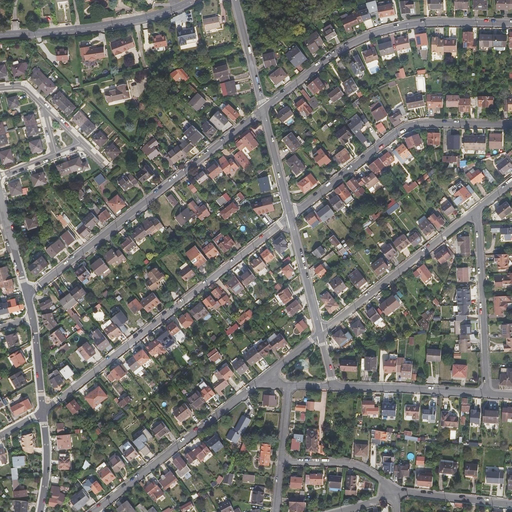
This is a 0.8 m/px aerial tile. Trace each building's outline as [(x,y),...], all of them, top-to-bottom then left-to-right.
[(429,0),(429,10),(443,10),(443,0),(429,0)] [(456,0),(456,9),(468,9),(468,0),(456,0)] [(479,0),(479,10),(491,10),(491,0),(479,0)] [(497,0),(497,10),(510,10),(510,9),(511,9),(511,0),(510,0),(497,0)] [(368,9),(370,13),(375,11),(375,13),(378,12),(377,8),(375,1),(367,4),(368,9)] [(402,2),(403,14),(414,13),(414,9),(415,8),(414,1),(402,2)] [(105,14),(113,13),(111,5),(104,6),(105,14)] [(378,9),(380,19),(395,16),(393,6),(378,9)] [(360,12),(364,22),(372,20),(370,13),(368,9),(359,12),(360,12)] [(348,18),(348,19),(342,22),(347,33),(353,30),(352,27),(351,26),(359,23),(359,24),(364,22),(360,12),(348,18)] [(219,17),(203,20),(206,30),(221,27),(219,17)] [(186,40),(196,38),(195,29),(178,32),(180,45),(187,44),(186,40)] [(323,34),(327,41),(336,36),(332,29),(323,34)] [(305,40),(313,54),(317,52),(315,49),(318,47),(324,44),(317,33),(305,40)] [(465,33),(464,47),(474,48),(474,51),(477,51),(477,42),(474,42),(475,33),(465,33)] [(415,35),(416,46),(421,46),(421,50),(420,50),(421,59),(426,59),(428,45),(426,34),(415,35)] [(482,35),(482,47),(494,47),(494,38),(494,35),(482,35)] [(494,38),(494,47),(499,47),(507,47),(508,36),(494,35),(494,38)] [(153,37),(155,48),(156,52),(164,50),(163,46),(168,45),(166,36),(159,37),(158,36),(153,37)] [(444,52),(445,40),(439,40),(439,38),(433,37),(432,52),(438,52),(438,55),(444,55),(444,52)] [(125,40),(111,44),(114,55),(114,56),(119,54),(119,53),(128,51),(128,50),(134,48),(132,39),(125,41),(125,40)] [(397,41),(398,52),(411,49),(409,39),(397,41)] [(445,40),(444,52),(457,53),(458,41),(445,40)] [(379,47),(382,56),(394,53),(391,42),(386,43),(386,45),(379,47)] [(89,45),(80,46),(82,55),(85,55),(85,59),(88,58),(91,59),(94,59),(96,57),(105,56),(104,46),(92,48),(91,49),(89,49),(89,48),(89,45)] [(297,47),(286,55),(295,67),(303,61),(304,61),(306,60),(307,59),(297,47)] [(362,53),(366,64),(378,60),(374,48),(371,49),(371,50),(362,53)] [(62,50),(56,50),(57,61),(69,60),(68,50),(62,51),(62,50)] [(265,56),(267,67),(276,65),(274,54),(265,56)] [(351,64),(349,65),(351,68),(352,68),(352,69),(355,75),(359,73),(360,74),(363,73),(363,72),(366,70),(358,55),(354,57),(357,63),(355,64),(352,62),(351,63),(351,64)] [(12,66),(14,76),(25,73),(24,70),(27,70),(28,65),(27,62),(19,64),(14,65),(12,66)] [(214,69),(216,77),(222,76),(223,82),(230,80),(227,66),(226,66),(226,64),(218,66),(219,68),(214,69)] [(281,68),(271,76),(277,84),(287,76),(281,68)] [(173,72),(171,73),(176,79),(181,76),(183,78),(184,77),(187,80),(190,77),(183,69),(173,72)] [(31,78),(39,87),(47,79),(39,70),(35,74),(33,77),(31,78)] [(308,88),(313,94),(315,93),(316,93),(325,86),(319,77),(309,85),(310,86),(308,88)] [(344,83),(347,89),(345,90),(348,95),(355,90),(357,93),(361,91),(352,77),(344,83)] [(47,79),(39,87),(48,95),(55,87),(47,79)] [(225,82),(228,95),(237,93),(234,80),(225,82)] [(127,84),(118,86),(118,85),(104,88),(108,102),(129,97),(127,84)] [(329,95),(334,101),(344,93),(339,87),(329,95)] [(301,92),(309,102),(311,100),(304,90),(301,92)] [(60,107),(68,100),(60,92),(52,99),(60,107)] [(189,104),(197,111),(206,101),(198,94),(189,104)] [(406,97),(407,107),(415,106),(415,107),(424,106),(422,95),(406,97)] [(7,99),(10,108),(19,106),(17,96),(7,99)] [(449,96),(449,106),(460,106),(460,99),(460,96),(449,96)] [(309,102),(315,109),(321,104),(315,97),(311,100),(309,102)] [(438,97),(427,97),(428,109),(433,109),(433,107),(436,107),(436,108),(444,108),(444,98),(438,98),(438,97)] [(477,100),(477,107),(490,107),(490,106),(494,106),(494,98),(477,97),(477,100)] [(296,105),(301,112),(303,110),(307,115),(313,111),(303,99),(296,105)] [(460,99),(460,106),(460,111),(472,112),(472,107),(477,107),(477,100),(460,99)] [(76,107),(68,100),(60,107),(68,115),(76,107)] [(159,106),(170,119),(176,113),(171,108),(168,110),(160,102),(159,106)] [(370,108),(378,121),(387,115),(379,102),(370,108)] [(395,113),(390,117),(392,122),(397,119),(406,113),(402,105),(396,108),(396,110),(395,111),(395,113)] [(223,110),(234,121),(239,116),(228,106),(223,110)] [(278,114),(283,121),(293,114),(288,107),(278,114)] [(73,119),(80,127),(88,120),(87,118),(80,112),(77,115),(73,119)] [(219,112),(211,120),(215,123),(221,129),(222,129),(229,122),(219,112)] [(170,119),(173,122),(179,116),(176,113),(170,119)] [(24,117),(27,127),(36,124),(34,115),(24,117)] [(359,117),(348,125),(350,128),(363,143),(367,140),(358,129),(360,128),(361,129),(366,125),(359,117)] [(88,120),(80,127),(88,135),(96,127),(88,120)] [(203,126),(206,130),(204,131),(211,138),(217,130),(208,121),(203,126)] [(377,126),(381,133),(386,129),(382,123),(377,126)] [(36,124),(27,127),(29,136),(39,133),(36,124)] [(185,134),(188,139),(194,145),(198,142),(197,141),(203,136),(194,127),(185,134)] [(335,135),(343,145),(348,141),(347,139),(352,135),(345,127),(335,135)] [(252,131),(235,143),(241,151),(247,146),(251,151),(260,144),(256,139),(254,138),(256,136),(252,131)] [(93,139),(101,147),(108,139),(100,132),(93,139)] [(283,139),(290,148),(292,146),(298,142),(291,132),(283,139)] [(0,145),(8,144),(5,133),(0,134),(0,145)] [(429,133),(428,144),(432,144),(432,146),(436,146),(437,144),(440,144),(440,133),(429,133)] [(490,134),(490,148),(502,148),(502,135),(490,134)] [(408,138),(411,148),(421,145),(418,135),(408,138)] [(487,149),(487,137),(477,137),(477,138),(473,137),(472,136),(465,136),(465,148),(470,149),(482,150),(483,149),(487,149)] [(33,153),(43,150),(40,139),(30,142),(33,153)] [(150,145),(145,149),(146,150),(143,151),(145,154),(147,153),(152,159),(159,153),(154,147),(159,143),(155,139),(149,144),(150,145)] [(179,146),(185,155),(195,146),(194,145),(188,139),(179,146)] [(105,151),(113,159),(121,152),(113,144),(105,151)] [(404,144),(394,152),(402,163),(407,159),(411,160),(411,159),(415,157),(404,144)] [(167,153),(169,156),(174,163),(180,158),(180,159),(185,155),(179,146),(178,145),(167,153)] [(316,157),(315,158),(321,165),(324,162),(326,164),(331,160),(329,158),(331,156),(323,147),(318,151),(320,154),(316,157)] [(345,148),(332,158),(338,166),(342,163),(342,164),(350,158),(347,154),(349,153),(345,148)] [(11,149),(0,152),(0,153),(3,164),(14,161),(11,149)] [(252,164),(241,151),(234,156),(235,158),(241,165),(244,169),(252,164)] [(381,159),(386,165),(387,166),(395,160),(389,152),(381,159)] [(287,161),(298,174),(306,168),(296,155),(287,161)] [(166,159),(171,166),(174,163),(169,156),(166,159)] [(217,162),(224,170),(227,174),(231,172),(234,171),(239,167),(239,166),(233,159),(232,159),(229,161),(224,156),(217,162)] [(68,162),(72,172),(82,168),(83,170),(89,167),(87,161),(81,163),(79,157),(68,162)] [(370,165),(376,173),(386,165),(381,159),(380,158),(370,165)] [(511,159),(509,161),(499,169),(505,176),(511,170),(511,159)] [(61,176),(72,172),(68,162),(57,166),(61,176)] [(207,170),(213,178),(224,170),(217,162),(207,170)] [(460,167),(474,185),(478,181),(479,183),(482,180),(482,179),(484,177),(479,170),(472,175),(470,172),(468,174),(465,169),(473,166),(473,163),(468,165),(460,167)] [(148,166),(137,175),(143,183),(154,174),(148,166)] [(196,177),(202,185),(210,179),(203,171),(196,177)] [(35,186),(46,183),(43,172),(32,176),(35,186)] [(362,179),(363,181),(366,184),(369,189),(371,192),(375,189),(373,186),(376,184),(380,181),(374,172),(368,177),(367,178),(366,176),(362,179)] [(427,173),(418,180),(421,183),(430,176),(427,173)] [(100,174),(90,182),(95,188),(105,180),(100,174)] [(119,182),(121,185),(123,188),(125,190),(129,187),(134,184),(135,184),(138,182),(132,174),(128,177),(127,177),(125,178),(124,178),(119,182)] [(298,184),(305,193),(311,187),(316,183),(316,182),(311,174),(298,184)] [(259,179),(263,193),(271,191),(268,179),(267,177),(259,179)] [(354,178),(348,183),(360,198),(366,193),(362,187),(366,184),(363,181),(362,179),(360,177),(357,180),(354,178)] [(21,185),(20,181),(13,183),(9,184),(12,196),(23,193),(21,185)] [(404,187),(409,193),(418,187),(419,186),(416,182),(409,187),(408,185),(404,187)] [(194,193),(198,190),(193,183),(189,186),(194,193)] [(335,191),(338,195),(339,195),(344,201),(352,195),(347,188),(344,184),(335,191)] [(458,188),(456,189),(452,191),(453,193),(454,193),(457,197),(455,199),(459,204),(461,202),(461,203),(471,195),(471,194),(474,192),(469,185),(465,187),(464,186),(459,190),(458,188)] [(396,200),(398,203),(400,201),(408,194),(406,191),(395,199),(396,200)] [(223,195),(228,202),(230,200),(231,199),(226,193),(223,195)] [(108,202),(116,212),(126,205),(118,195),(108,202)] [(167,199),(173,207),(178,203),(171,195),(167,199)] [(216,201),(220,206),(224,203),(225,204),(228,202),(223,195),(216,201)] [(330,201),(337,210),(345,204),(338,195),(330,201)] [(439,202),(448,215),(455,209),(445,196),(444,198),(439,202)] [(252,205),(259,215),(276,211),(272,198),(263,200),(264,202),(252,205)] [(161,204),(167,212),(169,210),(168,208),(170,206),(165,200),(161,204)] [(511,207),(507,201),(496,210),(500,215),(503,212),(506,216),(511,211),(511,207)] [(234,203),(221,213),(225,219),(232,214),(237,220),(244,214),(234,203)] [(391,208),(387,211),(389,214),(393,211),(392,210),(394,209),(394,210),(399,206),(397,203),(392,207),(391,208)] [(196,213),(201,219),(205,217),(210,213),(208,211),(209,210),(204,205),(201,207),(201,206),(199,207),(196,205),(191,208),(195,213),(196,213)] [(177,219),(182,226),(196,215),(195,213),(191,208),(190,207),(187,209),(188,210),(177,219)] [(322,214),(328,223),(335,218),(328,209),(326,211),(322,214)] [(106,210),(97,218),(100,221),(103,224),(106,221),(111,216),(106,210)] [(308,220),(311,225),(312,224),(314,227),(322,220),(315,210),(306,217),(308,220)] [(83,221),(85,224),(90,229),(100,221),(97,218),(93,213),(83,221)] [(36,214),(26,217),(29,228),(39,225),(36,214)] [(428,219),(431,223),(433,221),(438,227),(445,222),(440,216),(437,218),(434,214),(428,219)] [(59,219),(64,226),(68,224),(65,219),(62,217),(59,219)] [(149,219),(142,225),(149,234),(150,235),(154,232),(153,232),(158,228),(159,231),(165,227),(158,219),(152,223),(149,219)] [(419,225),(427,235),(435,228),(431,223),(428,219),(419,225)] [(77,231),(84,238),(92,231),(90,229),(85,224),(77,231)] [(511,227),(511,228),(511,224),(492,225),(492,232),(498,232),(498,230),(501,230),(501,234),(503,234),(506,237),(506,240),(511,239),(511,237),(511,236),(511,227)] [(133,234),(139,242),(149,234),(142,225),(138,228),(140,230),(137,232),(133,234)] [(61,237),(68,246),(76,240),(69,231),(61,237)] [(336,236),(342,244),(343,244),(346,242),(339,233),(336,236)] [(409,239),(411,243),(413,244),(414,246),(422,240),(416,233),(409,239)] [(405,234),(394,243),(400,251),(411,243),(409,239),(405,234)] [(330,238),(342,254),(347,251),(334,235),(330,238)] [(121,246),(127,254),(137,246),(129,236),(126,239),(127,240),(127,241),(125,243),(121,246)] [(220,245),(225,251),(236,243),(231,236),(220,245)] [(272,244),(280,253),(287,248),(285,244),(286,243),(282,236),(272,244)] [(462,246),(462,254),(463,257),(471,257),(470,237),(462,237),(462,238),(458,238),(459,246),(462,246)] [(58,239),(45,249),(51,256),(64,246),(58,239)] [(203,249),(210,257),(214,255),(216,253),(216,254),(217,256),(221,253),(212,242),(203,249)] [(381,249),(388,258),(394,254),(395,255),(398,253),(390,243),(381,249)] [(187,254),(198,268),(206,262),(203,257),(204,256),(196,246),(187,254)] [(319,247),(312,252),(314,255),(316,254),(319,257),(325,252),(322,249),(319,247)] [(104,255),(111,264),(112,265),(115,262),(118,266),(127,259),(122,252),(118,255),(116,252),(112,248),(104,255)] [(263,253),(269,261),(276,256),(269,248),(263,253)] [(436,256),(442,264),(451,256),(450,256),(446,249),(445,249),(436,256)] [(496,255),(496,262),(498,262),(499,270),(509,270),(509,254),(496,255)] [(34,264),(40,272),(49,264),(43,256),(34,264)] [(266,266),(259,257),(254,261),(252,261),(250,263),(250,264),(257,273),(266,266)] [(101,258),(91,266),(99,276),(109,267),(101,258)] [(372,266),(379,275),(389,267),(382,258),(372,266)] [(290,264),(282,270),(289,279),(295,275),(294,272),(292,269),(293,268),(290,264)] [(315,269),(321,277),(327,272),(328,273),(330,271),(328,269),(327,270),(322,264),(315,269)] [(179,272),(185,280),(190,276),(191,277),(196,273),(189,265),(183,270),(179,272)] [(459,265),(460,282),(469,281),(468,265),(459,265)] [(76,273),(82,281),(91,274),(85,266),(76,273)] [(422,266),(414,273),(417,277),(420,275),(427,283),(432,279),(431,277),(432,277),(422,266)] [(0,282),(4,281),(11,279),(9,275),(9,276),(7,271),(6,272),(4,267),(0,268),(0,282)] [(356,268),(349,274),(359,287),(367,281),(356,268)] [(152,279),(147,283),(153,291),(162,284),(159,281),(163,277),(156,269),(148,275),(152,279)] [(256,278),(249,269),(240,277),(246,285),(256,278)] [(496,278),(496,286),(503,286),(504,283),(505,283),(506,284),(508,284),(509,283),(510,283),(510,284),(511,283),(511,273),(508,274),(508,277),(496,278)] [(227,283),(236,294),(244,287),(235,276),(233,278),(233,279),(227,283)] [(339,277),(330,284),(329,282),(326,285),(331,290),(333,288),(338,294),(347,287),(339,277)] [(15,289),(12,279),(11,279),(4,281),(6,285),(7,291),(15,289)] [(278,292),(284,287),(280,282),(274,287),(278,292)] [(69,291),(71,293),(76,300),(86,293),(79,285),(74,289),(73,288),(69,291)] [(212,292),(216,297),(218,301),(222,305),(230,298),(227,294),(225,296),(222,292),(218,287),(212,292)] [(287,289),(277,297),(283,306),(294,298),(287,289)] [(459,290),(459,304),(472,304),(472,296),(471,296),(470,289),(459,290)] [(321,295),(325,303),(332,300),(335,307),(336,307),(329,291),(322,294),(321,295)] [(60,302),(69,312),(70,314),(76,322),(80,318),(76,313),(75,314),(70,307),(78,302),(76,300),(71,293),(60,302)] [(149,295),(141,302),(148,311),(154,306),(153,305),(160,300),(154,293),(151,296),(149,295)] [(394,296),(400,303),(402,302),(396,294),(394,296)] [(211,295),(204,301),(209,308),(216,302),(211,295)] [(394,296),(381,306),(387,314),(401,304),(400,303),(394,296)] [(495,297),(496,315),(504,315),(504,312),(507,311),(508,310),(508,304),(506,303),(506,302),(511,301),(511,297),(511,296),(495,297)] [(128,304),(135,313),(143,306),(136,298),(128,304)] [(299,298),(288,306),(294,313),(304,306),(299,298)] [(8,303),(10,312),(20,310),(24,309),(23,304),(17,306),(15,299),(7,301),(8,303)] [(50,299),(40,305),(42,310),(44,309),(46,313),(53,310),(51,306),(52,305),(50,299)] [(323,304),(326,312),(335,307),(332,300),(325,303),(323,304)] [(0,304),(0,316),(0,317),(0,315),(0,314),(10,312),(8,303),(3,304),(3,307),(1,307),(0,304)] [(193,310),(199,318),(201,316),(203,318),(209,313),(202,303),(193,310)] [(370,317),(376,324),(383,319),(379,314),(376,310),(374,308),(367,313),(368,315),(365,317),(367,319),(370,317)] [(423,317),(418,321),(424,329),(428,326),(427,323),(426,321),(428,318),(430,321),(434,312),(432,310),(427,314),(425,312),(421,314),(423,317)] [(179,319),(185,328),(194,321),(187,312),(179,319)] [(52,313),(43,315),(44,323),(53,319),(52,313)] [(237,319),(242,325),(250,318),(246,313),(237,319)] [(77,323),(81,328),(82,329),(84,328),(80,322),(82,321),(80,318),(76,322),(77,323)] [(118,326),(123,333),(126,335),(132,330),(122,318),(116,323),(118,326)] [(53,319),(44,323),(49,331),(57,324),(53,319)] [(301,332),(307,327),(302,320),(295,326),(293,327),(292,329),(292,330),(292,332),(293,333),(294,334),(297,334),(299,334),(301,332)] [(105,329),(113,338),(117,336),(119,334),(120,336),(123,333),(118,326),(116,323),(114,321),(105,329)] [(351,327),(357,335),(365,329),(359,321),(351,327)] [(166,328),(173,336),(180,330),(174,322),(166,328)] [(511,323),(502,324),(503,338),(506,338),(507,338),(511,337),(511,323)] [(236,324),(225,333),(228,336),(239,327),(236,324)] [(462,325),(462,335),(472,334),(471,325),(462,325)] [(102,349),(110,342),(103,334),(98,327),(92,332),(98,339),(95,341),(102,349)] [(51,335),(54,339),(56,341),(55,342),(57,346),(58,346),(65,340),(67,339),(59,329),(51,335)] [(333,336),(339,344),(343,341),(347,338),(341,330),(333,336)] [(20,344),(17,333),(6,336),(9,347),(20,344)] [(270,342),(273,347),(276,350),(281,346),(282,347),(288,343),(281,334),(270,342)] [(500,345),(500,352),(509,352),(511,351),(511,337),(507,338),(508,345),(506,345),(500,345)] [(145,347),(152,356),(158,351),(159,353),(163,354),(166,351),(157,339),(153,343),(149,345),(149,344),(145,347)] [(255,348),(262,356),(265,353),(268,353),(269,352),(269,351),(273,347),(270,342),(267,339),(255,348)] [(460,339),(460,352),(472,352),(471,339),(460,339)] [(65,340),(58,346),(63,352),(71,346),(67,342),(67,343),(65,340)] [(78,349),(84,357),(86,360),(95,352),(87,342),(78,349)] [(244,356),(251,366),(262,356),(255,348),(255,347),(244,356)] [(208,354),(210,358),(209,359),(212,363),(221,356),(216,348),(208,354)] [(76,351),(82,359),(84,357),(78,349),(76,351)] [(134,356),(141,365),(149,358),(143,349),(134,356)] [(428,349),(427,360),(441,360),(441,350),(431,349),(428,349)] [(20,351),(10,356),(16,367),(26,362),(20,351)] [(185,359),(182,360),(178,364),(180,366),(184,363),(185,364),(189,361),(188,360),(189,359),(184,352),(182,354),(185,359)] [(126,362),(133,371),(141,365),(134,356),(134,355),(126,362)] [(398,362),(397,372),(401,373),(401,371),(403,371),(402,377),(412,378),(412,365),(404,365),(403,364),(403,363),(404,363),(405,357),(401,357),(401,358),(398,358),(398,362)] [(367,358),(366,371),(377,371),(377,359),(367,358)] [(233,366),(240,374),(248,368),(242,359),(233,366)] [(356,362),(342,360),(341,370),(355,371),(356,362)] [(226,362),(218,369),(220,371),(228,364),(226,362)] [(397,372),(398,362),(390,362),(387,364),(385,364),(385,375),(389,376),(390,374),(392,374),(397,374),(397,372)] [(122,364),(111,373),(116,379),(117,381),(129,372),(122,364)] [(64,375),(67,379),(74,373),(68,365),(61,371),(64,375)] [(454,365),(453,377),(467,378),(468,367),(454,365)] [(503,379),(502,385),(511,385),(511,368),(503,368),(503,379)] [(61,371),(59,369),(56,370),(50,373),(52,378),(51,378),(54,386),(64,381),(62,377),(64,375),(61,371)] [(213,386),(221,397),(223,395),(220,390),(229,384),(228,382),(223,377),(219,371),(216,374),(220,380),(213,386)] [(223,377),(228,382),(236,376),(231,371),(223,377)] [(21,372),(11,377),(17,388),(27,383),(21,372)] [(107,377),(112,383),(116,379),(111,373),(107,377)] [(98,385),(84,396),(86,399),(94,393),(93,392),(100,386),(98,385)] [(94,393),(86,399),(93,407),(107,396),(100,386),(93,392),(94,393)] [(200,393),(206,401),(215,394),(209,386),(200,393)] [(187,400),(190,404),(194,408),(201,402),(203,404),(206,401),(200,393),(198,391),(187,400)] [(266,395),(265,404),(276,405),(277,396),(266,395)] [(129,396),(120,403),(118,399),(115,401),(121,408),(131,400),(129,396)] [(8,397),(2,400),(5,406),(11,403),(8,397)] [(15,406),(19,414),(32,407),(28,399),(23,402),(22,400),(20,401),(21,403),(15,406)] [(74,399),(67,405),(73,413),(81,407),(74,399)] [(464,399),(463,412),(470,413),(471,405),(468,405),(468,399),(464,399)] [(307,401),(307,410),(315,410),(315,401),(307,401)] [(363,402),(364,414),(368,414),(368,408),(374,408),(374,402),(363,402)] [(173,413),(175,415),(180,421),(189,414),(192,412),(185,403),(173,413)] [(383,404),(381,419),(386,419),(386,416),(396,417),(397,405),(389,405),(383,404)] [(408,406),(407,415),(408,416),(408,419),(414,420),(414,419),(420,420),(421,407),(408,406)] [(503,421),(508,421),(508,418),(511,418),(511,407),(508,407),(508,409),(504,408),(503,421)] [(424,410),(424,418),(437,419),(438,408),(432,408),(432,410),(424,410)] [(485,410),(484,429),(499,430),(500,411),(485,410)] [(472,411),(471,423),(480,424),(480,412),(477,412),(476,411),(472,411)] [(444,413),(443,426),(458,427),(459,418),(449,417),(450,413),(444,413)] [(174,417),(180,424),(190,416),(189,414),(180,421),(175,415),(174,417)] [(243,415),(235,431),(232,430),(228,438),(237,443),(243,432),(244,432),(251,420),(243,415)] [(163,421),(152,429),(159,439),(170,431),(163,421)] [(143,444),(152,437),(144,427),(139,432),(141,434),(132,442),(139,451),(144,446),(143,444)] [(374,430),(373,436),(376,437),(375,438),(386,440),(387,432),(380,431),(374,430)] [(23,445),(24,451),(25,451),(34,455),(33,442),(32,439),(33,439),(33,433),(23,436),(23,439),(22,441),(22,444),(23,445)] [(306,433),(305,450),(316,451),(316,452),(320,452),(321,445),(317,445),(317,433),(306,433)] [(295,434),(295,439),(293,439),(291,450),(298,450),(299,442),(301,442),(301,440),(303,440),(303,435),(295,434)] [(58,436),(60,449),(72,449),(71,435),(58,436)] [(209,443),(217,452),(225,446),(217,436),(209,443)] [(263,441),(261,454),(270,455),(271,442),(263,441)] [(197,448),(193,451),(201,461),(205,459),(204,458),(211,451),(205,443),(203,442),(200,445),(200,446),(197,448)] [(244,442),(240,454),(244,455),(248,444),(244,442)] [(356,444),(355,454),(367,456),(368,446),(356,444)] [(123,453),(130,462),(139,455),(132,446),(123,453)] [(187,457),(192,463),(198,459),(192,452),(187,457)] [(11,468),(12,480),(13,480),(19,479),(18,468),(21,468),(21,465),(24,465),(23,456),(13,457),(14,468),(11,468)] [(60,456),(60,470),(70,470),(70,458),(66,458),(66,456),(60,456)] [(109,463),(112,466),(116,472),(125,465),(118,456),(109,463)] [(394,471),(395,457),(384,456),(384,466),(385,466),(385,470),(394,471)] [(417,464),(425,464),(425,456),(417,456),(417,464)] [(174,462),(180,469),(177,472),(181,478),(185,475),(188,478),(192,475),(189,471),(191,470),(181,457),(174,462)] [(441,462),(440,472),(449,473),(449,472),(457,472),(457,463),(453,463),(441,462)] [(395,465),(395,475),(398,475),(398,477),(399,477),(399,478),(401,478),(401,477),(403,477),(404,475),(404,477),(408,478),(409,465),(406,464),(406,466),(395,465)] [(466,464),(465,473),(472,474),(472,475),(477,475),(477,464),(466,464)] [(108,467),(98,475),(106,483),(111,479),(112,480),(116,477),(108,467)] [(161,475),(161,476),(162,477),(162,479),(159,481),(167,490),(171,487),(171,486),(178,479),(172,471),(165,476),(164,474),(162,474),(161,475)] [(227,473),(225,483),(234,484),(235,474),(227,473)] [(487,480),(487,488),(495,489),(496,479),(496,475),(487,474),(486,479),(487,480)] [(311,475),(311,485),(323,486),(324,476),(311,475)] [(419,475),(419,485),(433,486),(434,477),(426,476),(419,475)] [(347,476),(346,495),(355,495),(356,487),(355,487),(355,477),(347,476)] [(330,477),(330,488),(341,489),(342,478),(330,477)] [(292,478),(291,487),(302,488),(303,479),(292,478)] [(19,479),(13,480),(14,497),(27,496),(26,490),(20,491),(19,479)] [(83,482),(82,485),(88,492),(91,491),(93,489),(96,493),(102,489),(96,481),(94,483),(91,479),(89,481),(88,480),(87,481),(86,480),(83,482)] [(154,481),(144,488),(148,493),(153,499),(156,497),(157,498),(163,492),(154,481)] [(58,488),(51,487),(50,493),(52,493),(51,499),(49,499),(48,506),(55,507),(55,508),(59,508),(64,496),(59,494),(58,494),(58,488)] [(254,490),(251,504),(261,506),(264,492),(254,490)] [(72,507),(75,511),(76,511),(91,501),(87,495),(72,507)] [(291,501),(291,505),(290,505),(290,511),(297,511),(298,509),(303,509),(303,505),(306,505),(306,501),(304,500),(304,496),(301,496),(289,496),(289,501),(291,501)] [(27,511),(28,501),(17,500),(16,505),(15,511),(27,511)] [(128,501),(118,509),(120,511),(135,511),(136,511),(128,501)] [(157,511),(154,506),(148,510),(142,502),(137,506),(140,511),(157,511)] [(192,503),(182,508),(184,511),(194,507),(192,503)] [(220,508),(222,511),(234,511),(229,503),(220,508)]
